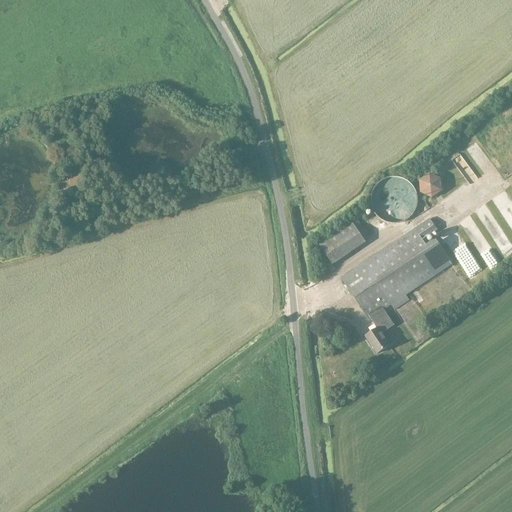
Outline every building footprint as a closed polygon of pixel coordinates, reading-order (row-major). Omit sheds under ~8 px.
[(462,151),(457,155),(465,167),(470,163),(462,151)] [(475,178),(479,183),(487,177),(490,181),(496,176),(481,157),(474,163),(482,172),(475,178)] [(429,174),(419,182),(420,194),(432,199),(441,192),(440,179),(429,174)] [(370,198),(370,200),(370,202),(371,204),(371,206),(372,208),(372,210),(373,212),(374,214),(376,215),(377,217),(378,218),(380,219),(382,220),(384,221),(385,222),(387,223),(389,223),(391,223),(393,224),(395,223),(397,223),(399,223),(401,222),(403,221),(405,220),(407,219),(408,218),(410,217),(411,215),(412,214),(414,212),(414,210),(415,208),(416,206),(416,204),(417,202),(417,200),(417,198),(416,196),(416,194),(415,192),(414,190),(414,189),(412,187),(411,185),(410,184),(408,182),(407,181),(405,180),(403,179),(401,178),(399,178),(397,177),(395,177),(393,177),(391,177),(389,177),(387,178),(385,178),(384,179),(382,180),(380,181),(378,183),(377,184),(376,185),(374,187),(373,189),(372,190),(372,192),(371,194),(371,196),(370,198)] [(356,219),(352,223),(318,246),(331,264),(364,241),(363,240),(368,237),(356,219)] [(425,246),(422,241),(437,231),(429,219),(414,229),(340,279),(368,320),(370,319),(376,329),(365,336),(377,354),(389,346),(381,334),(394,325),(383,310),(390,305),(394,311),(408,301),(405,295),(451,264),(434,239),(425,246)] [(378,370),(389,366),(386,359),(376,363),(378,370)]
